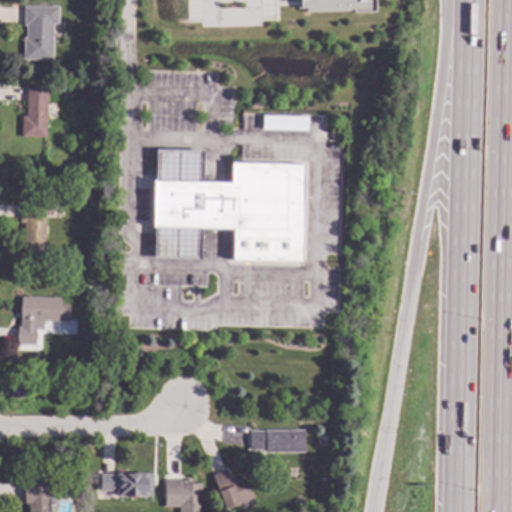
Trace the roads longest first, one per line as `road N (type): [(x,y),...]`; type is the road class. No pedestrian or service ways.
road 1 (motorway): [(458,0),(374,511)]
road 2 (motorway): [(465,0),(456,511)]
road 3 (motorway): [(499,466),(508,0)]
road 4 (residential): [(0,425),(121,425),(174,413)]
